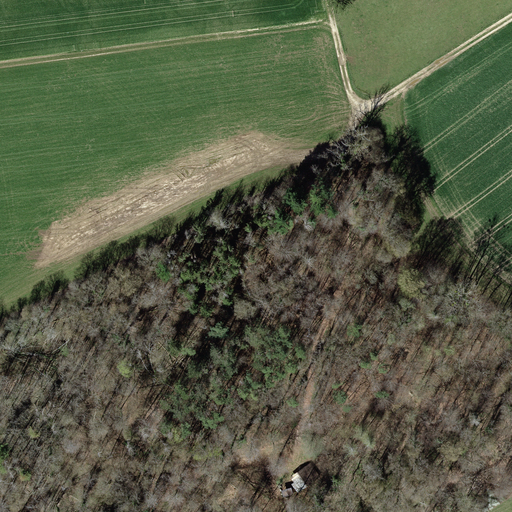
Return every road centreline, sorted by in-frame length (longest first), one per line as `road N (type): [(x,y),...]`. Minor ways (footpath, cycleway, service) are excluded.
road 1 (track): [(283,445),(300,426),(354,216),(357,107)]
road 2 (track): [(511,16),(357,107),(327,0)]
